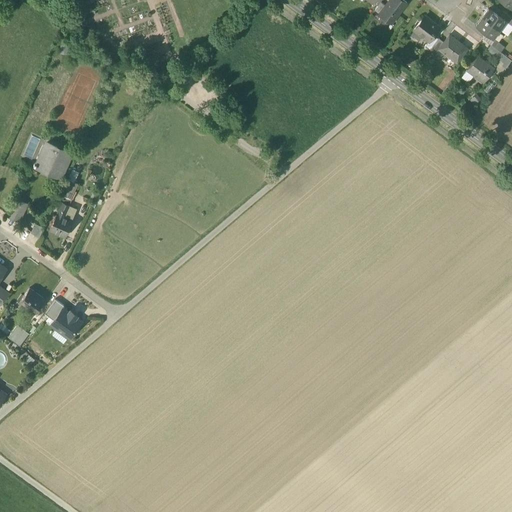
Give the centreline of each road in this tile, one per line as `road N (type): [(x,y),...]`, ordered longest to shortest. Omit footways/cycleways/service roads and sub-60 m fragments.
road 1 (secondary): [(511,164),(291,0)]
road 2 (track): [(281,174),(118,314)]
road 3 (unclassified): [(118,314),(0,415)]
road 4 (residential): [(0,227),(118,314)]
